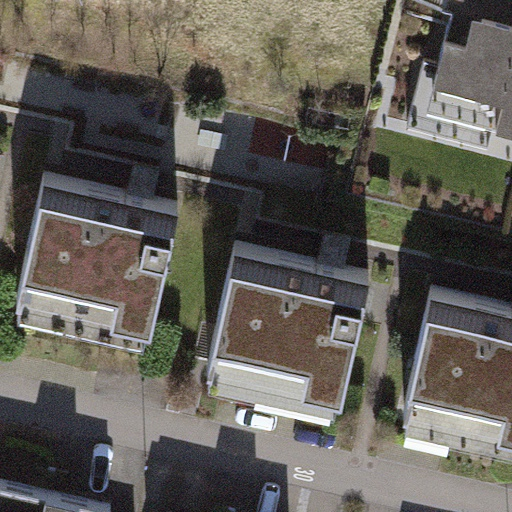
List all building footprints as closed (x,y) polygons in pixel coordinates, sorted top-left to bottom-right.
[(511,21),(483,14),(477,37),(451,30),(442,63),(426,59),(409,122),(490,144),(497,119),(511,122),(511,21)] [(179,199),(43,169),(16,290),(152,320),(179,199)] [(372,269),(232,238),(205,356),(345,388),(372,269)] [(511,303),(432,285),(405,406),(511,429),(511,303)] [(43,511),(49,488),(0,477),(0,511),(43,511)] [(110,511),(113,502),(49,488),(43,511),(110,511)]
